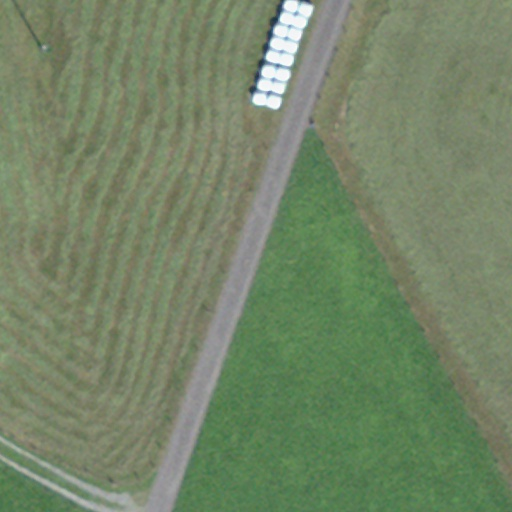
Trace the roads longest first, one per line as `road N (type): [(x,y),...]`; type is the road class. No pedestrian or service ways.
road 1 (unclassified): [(335,0),(157,511)]
road 2 (track): [(0,446),(121,511)]
